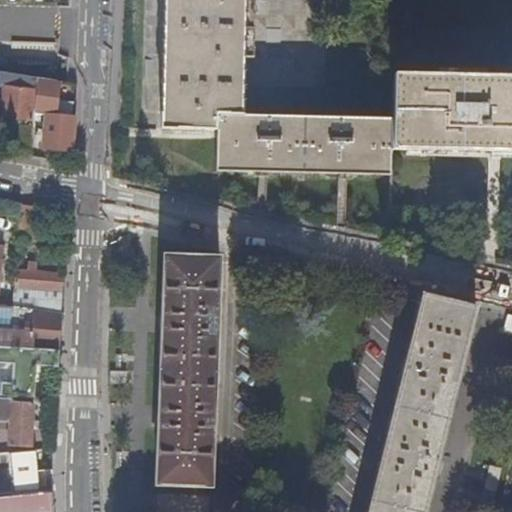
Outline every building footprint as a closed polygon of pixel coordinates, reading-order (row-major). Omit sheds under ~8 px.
[(237,0),(173,0),(169,131),(214,132),(214,173),(251,174),(262,174),(332,176),(342,176),(388,177),(389,152),(390,121),(234,117),(237,0)] [(27,155),(33,114),(37,79),(37,78),(0,72),(0,86),(1,87),(0,98),(0,117),(18,120),(14,153),(27,155)] [(494,155),(511,155),(511,78),(393,77),(391,152),(446,154),(483,155),(494,155)] [(68,153),(73,120),(54,117),(57,82),(37,79),(33,114),(43,115),(41,133),(40,133),(38,150),(68,153)] [(34,242),(39,208),(24,206),(20,240),(34,242)] [(211,486),(219,259),(165,256),(157,484),(211,486)] [(62,295),(64,271),(36,268),(37,260),(28,260),(28,267),(14,265),(12,296),(11,303),(56,308),(57,295),(62,295)] [(423,298),(369,511),(423,511),(473,311),(423,298)] [(59,309),(56,308),(11,303),(5,302),(0,301),(0,347),(56,351),(59,309)] [(9,388),(23,388),(22,366),(9,366),(9,388)] [(10,398),(0,397),(0,420),(9,421),(7,446),(30,447),(32,403),(10,402),(10,398)] [(29,484),(26,453),(0,455),(0,493),(39,491),(38,483),(29,484)] [(51,511),(51,490),(39,491),(0,493),(0,511),(51,511)]
